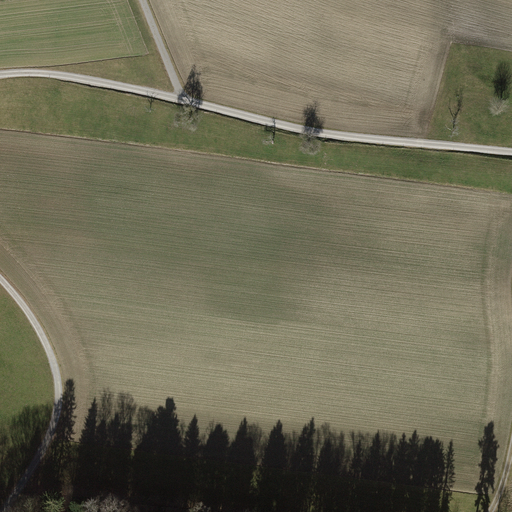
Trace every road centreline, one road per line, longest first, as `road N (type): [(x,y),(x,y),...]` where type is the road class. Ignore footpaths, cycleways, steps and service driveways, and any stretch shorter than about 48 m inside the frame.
road 1 (track): [(511,152),(336,135),(91,80),(0,74)]
road 2 (track): [(0,278),(43,339),(58,381),(48,442),(7,511)]
